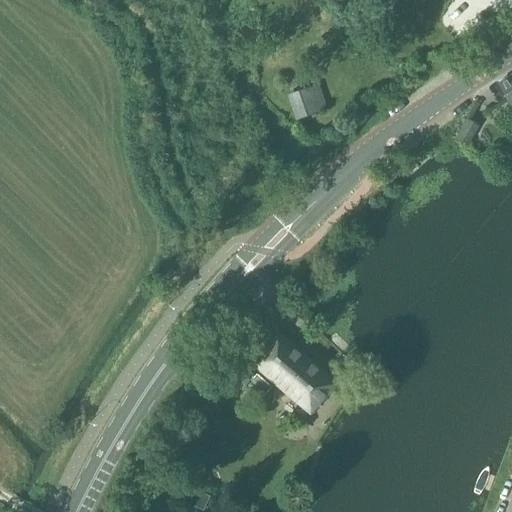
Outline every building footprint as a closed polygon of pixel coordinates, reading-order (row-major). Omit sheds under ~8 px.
[(511,75),(499,83),(511,104),(511,75)] [(306,91),(292,95),(300,119),(314,114),(306,91)] [(457,137),(469,143),(479,125),(467,119),(457,137)] [(255,363),(256,364),(312,412),(337,384),(279,335),(255,363)] [(255,373),(240,362),(228,380),(243,390),(255,373)] [(251,381),(266,394),(273,387),(257,374),(251,381)] [(208,495),(187,485),(183,495),(203,505),(208,495)]
